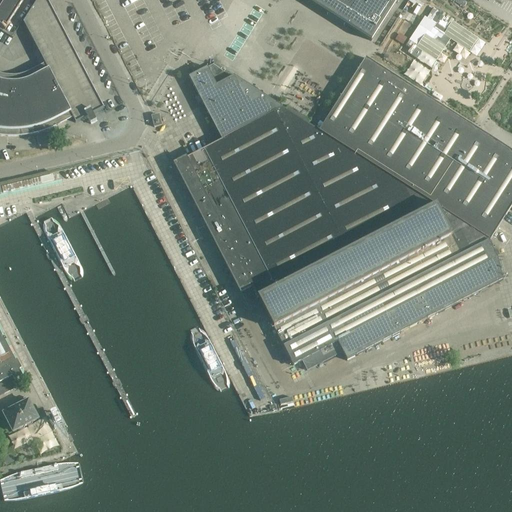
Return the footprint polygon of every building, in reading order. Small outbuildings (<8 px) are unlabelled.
[(0,26),(5,30),(23,3),(17,0),(0,0),(0,1),(0,26)] [(63,29),(47,0),(38,0),(23,23),(34,44),(63,29)] [(398,0),(306,0),(372,42),(398,0)] [(412,19),(406,29),(410,32),(417,21),(412,19)] [(422,25),(419,29),(429,35),(432,31),(422,25)] [(104,109),(63,29),(34,44),(46,66),(31,74),(58,125),(73,117),(76,123),(87,118),(91,124),(96,121),(93,115),(104,109)] [(427,40),(429,35),(419,29),(416,33),(426,40),(427,40)] [(404,48),(398,58),(420,73),(432,53),(450,64),(458,51),(435,36),(436,34),(432,31),(429,35),(427,40),(425,42),(419,38),(416,42),(426,49),(424,53),(419,50),(416,54),(405,47),(404,48)] [(400,46),(393,56),(398,58),(404,48),(400,46)] [(492,240),(511,207),(511,150),(366,59),(319,132),(234,78),(231,79),(213,66),(207,68),(189,78),(222,141),(175,165),(242,293),(252,288),(293,366),(302,362),(307,371),(342,353),(347,361),(503,281),(497,261),(490,241),(492,240)] [(58,125),(31,74),(28,75),(26,76),(23,77),(21,77),(19,78),(17,78),(14,78),(11,78),(9,78),(7,78),(5,77),(1,77),(0,76),(0,135),(3,136),(6,136),(9,136),(15,136),(18,136),(21,136),(25,135),(28,135),(32,134),(35,134),(38,133),(42,132),(47,130),(51,128),(55,127),(58,125)] [(162,126),(159,115),(154,117),(152,117),(154,128),(162,126)] [(0,193),(55,181),(53,174),(0,187),(0,193)] [(19,371),(0,333),(0,396),(17,388),(14,381),(22,377),(19,371)] [(28,402),(23,404),(16,408),(26,426),(29,427),(32,425),(33,423),(38,420),(28,401),(28,402)] [(8,411),(4,414),(3,414),(13,433),(18,430),(21,431),(24,429),(25,427),(26,426),(16,408),(8,411)] [(44,409),(37,411),(41,419),(47,417),(44,409)]
